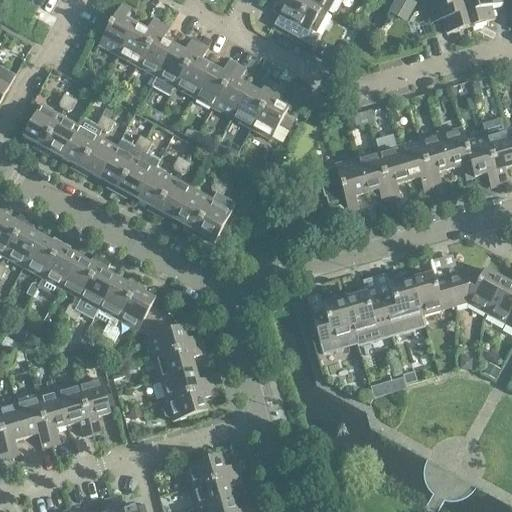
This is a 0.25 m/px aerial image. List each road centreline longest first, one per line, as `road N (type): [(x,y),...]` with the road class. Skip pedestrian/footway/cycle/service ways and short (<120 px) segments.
road 1 (residential): [(511,53),(500,48),(370,89),(326,79),(234,37)]
road 2 (residential): [(226,297),(0,171)]
road 3 (residential): [(226,297),(464,226)]
road 4 (residential): [(0,137),(85,0)]
road 5 (residential): [(0,500),(137,467)]
road 6 (residential): [(259,428),(226,297)]
road 7 (residential): [(137,467),(259,428)]
